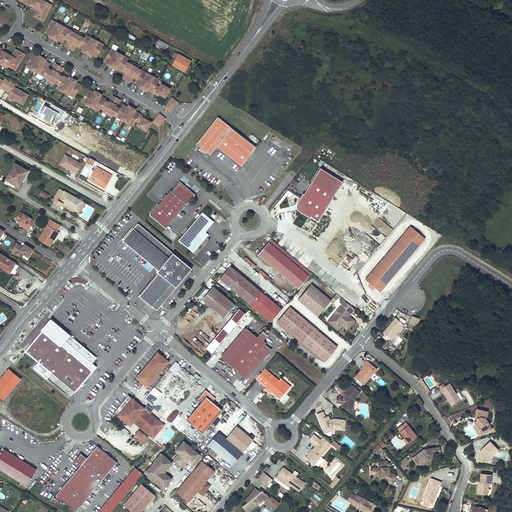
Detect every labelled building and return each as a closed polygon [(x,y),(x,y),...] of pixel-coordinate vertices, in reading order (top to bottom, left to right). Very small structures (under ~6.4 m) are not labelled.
[(35,15),(43,20),(52,5),(47,3),(41,0),(21,0),(26,3),(27,2),(31,4),(31,3),(32,4),(32,5),(39,8),(41,10),(39,12),(37,11),(35,15)] [(59,39),(59,40),(63,42),(64,39),(65,38),(69,40),(68,41),(75,45),(76,44),(80,46),(79,47),(83,49),(83,48),(85,49),(84,50),(84,52),(91,55),(91,54),(92,53),(94,54),(93,55),(97,57),(102,46),(97,43),(98,42),(91,38),(90,40),(85,37),(84,38),(74,32),(69,30),(68,31),(63,28),(64,26),(57,23),(56,25),(51,22),(45,32),(49,34),(49,33),(51,34),(50,35),(49,36),(56,40),(57,39),(58,38),(59,39)] [(167,45),(168,44),(159,39),(155,46),(164,51),(164,50),(165,50),(169,45),(167,45)] [(23,55),(15,50),(12,55),(14,56),(13,58),(4,54),(4,55),(2,54),(3,53),(0,51),(0,61),(15,70),(23,55)] [(161,95),(165,97),(168,91),(167,90),(162,87),(163,86),(161,84),(159,88),(155,86),(158,82),(153,78),(154,77),(147,73),(146,75),(141,72),(142,70),(137,68),(126,62),(127,60),(122,57),(123,56),(116,52),(115,54),(110,51),(104,61),(108,63),(108,62),(110,63),(109,64),(108,66),(115,69),(117,67),(118,68),(118,69),(121,71),(122,70),(126,72),(125,73),(133,77),(133,76),(137,78),(136,79),(135,82),(138,84),(139,83),(141,84),(140,85),(139,87),(146,91),(147,89),(147,88),(149,89),(148,90),(152,92),(161,97),(161,95)] [(185,65),(189,59),(174,51),(171,56),(176,58),(172,65),(184,72),(187,66),(185,65)] [(66,79),(67,78),(63,76),(63,77),(59,75),(59,74),(52,70),(51,71),(47,69),(48,68),(50,64),(46,62),(45,63),(44,63),(46,60),(39,56),(37,59),(36,58),(36,57),(33,55),(27,65),(32,68),(31,70),(38,74),(39,72),(44,75),(43,77),(52,82),(53,83),(58,85),(57,86),(63,89),(62,91),(68,95),(69,93),(75,96),(81,86),(77,83),(76,85),(75,84),(75,83),(76,81),(69,77),(68,79),(68,80),(66,79)] [(0,85),(0,87),(11,93),(14,86),(16,83),(4,77),(3,80),(0,85)] [(28,94),(14,86),(11,93),(8,97),(23,105),(28,94)] [(91,93),(92,92),(88,90),(82,100),(88,103),(86,105),(93,109),(94,107),(99,110),(100,108),(115,117),(116,115),(122,118),(121,120),(127,124),(128,122),(134,125),(136,121),(139,123),(137,126),(140,127),(141,126),(146,129),(147,129),(151,123),(147,121),(148,119),(136,113),(135,114),(133,113),(134,112),(135,110),(128,106),(127,108),(127,109),(125,108),(126,107),(122,105),(120,108),(120,109),(116,107),(117,106),(109,102),(108,103),(105,101),(105,100),(102,97),(101,99),(99,98),(100,96),(100,97),(101,95),(94,91),(93,93),(93,94),(91,93)] [(172,97),(164,107),(170,112),(179,102),(172,97)] [(159,113),(153,121),(159,126),(166,118),(159,113)] [(256,147),(218,117),(196,144),(201,147),(207,152),(210,155),(216,147),(241,167),(256,147)] [(65,154),(59,165),(76,175),(82,164),(65,154)] [(19,180),(26,169),(15,163),(6,179),(16,185),(19,187),(22,182),(19,180)] [(105,177),(104,176),(106,173),(96,167),(89,179),(100,186),(105,177)] [(318,221),(343,182),(320,168),(304,194),(303,193),(297,203),(299,211),(310,218),(311,216),(318,221)] [(22,182),(28,171),(26,169),(19,180),(22,182)] [(16,185),(6,179),(4,183),(14,189),(16,185)] [(166,228),(186,204),(187,204),(195,194),(188,188),(187,189),(180,183),(172,192),(170,190),(150,214),(166,228)] [(83,202),(84,200),(80,198),(79,200),(60,189),(53,200),(57,202),(56,204),(61,207),(63,203),(78,211),(83,202)] [(49,195),(41,191),(39,194),(47,199),(49,195)] [(79,215),(86,203),(83,202),(78,211),(63,203),(62,205),(79,215)] [(20,210),(13,221),(28,230),(34,219),(20,210)] [(193,252),(206,237),(205,235),(204,235),(203,234),(205,232),(213,222),(202,213),(179,240),(193,252)] [(56,237),(58,232),(57,231),(60,225),(51,220),(39,239),(49,245),(55,236),(56,237)] [(192,268),(138,223),(135,226),(134,225),(129,230),(131,231),(124,239),(158,268),(161,268),(161,270),(159,270),(159,273),(161,273),(161,275),(159,275),(141,296),(149,303),(151,305),(154,308),(157,310),(192,268)] [(380,292),(425,238),(410,226),(365,280),(380,292)] [(124,239),(131,231),(129,230),(121,240),(156,269),(156,275),(139,295),(141,296),(159,275),(161,275),(161,273),(159,273),(159,270),(161,270),(161,268),(158,268),(124,239)] [(17,242),(11,251),(28,261),(36,250),(26,243),(23,246),(17,242)] [(310,275),(270,242),(259,255),(298,288),(310,275)] [(343,261),(352,269),(360,259),(365,262),(369,257),(355,245),(348,254),(349,255),(343,261)] [(15,263),(0,253),(0,266),(3,268),(4,267),(11,271),(15,263)] [(246,256),(243,259),(253,268),(256,266),(246,256)] [(259,290),(230,266),(220,279),(248,303),(259,290)] [(261,269),(259,272),(270,281),(272,279),(261,269)] [(318,316),(330,301),(311,284),(298,299),(318,316)] [(235,304),(213,286),(202,299),(224,317),(235,304)] [(273,296),(284,304),(288,298),(280,291),(278,295),(275,293),(273,296)] [(336,293),(330,300),(333,303),(339,296),(336,293)] [(355,309),(343,299),(339,302),(342,304),(352,312),(355,309)] [(349,316),(347,315),(350,311),(342,304),(340,307),(342,309),(334,318),(332,316),(328,321),(330,323),(337,329),(341,324),(344,321),(346,324),(351,318),(349,316)] [(337,347),(289,307),(277,322),(324,361),(337,347)] [(334,318),(342,309),(340,307),(332,316),(334,318)] [(239,308),(206,348),(211,353),(244,313),(239,308)] [(409,323),(417,326),(420,318),(411,315),(409,323)] [(347,329),(354,320),(351,318),(346,324),(344,321),(341,324),(347,329)] [(391,339),(404,325),(395,318),(389,325),(390,326),(389,327),(388,326),(383,332),(391,339)] [(65,342),(45,325),(34,339),(35,340),(44,330),(62,345),(65,342)] [(245,376),(269,347),(264,344),(266,342),(263,340),(268,335),(263,331),(257,337),(245,328),(221,357),(245,376)] [(62,345),(44,330),(35,340),(26,351),(43,365),(38,371),(45,377),(50,371),(75,392),(92,371),(62,345)] [(390,346),(394,349),(403,339),(398,335),(390,346)] [(247,378),(271,349),(269,347),(245,376),(247,378)] [(148,387),(169,362),(157,352),(148,364),(149,365),(147,367),(146,366),(136,378),(148,387)] [(364,384),(377,369),(366,360),(363,364),(364,364),(365,365),(363,367),(355,377),(364,384)] [(0,401),(2,403),(21,379),(9,368),(0,378),(0,401)] [(291,386),(281,378),(279,380),(265,368),(256,379),(266,387),(264,388),(270,393),(272,392),(280,399),(291,386)] [(460,400),(449,383),(440,389),(443,394),(444,393),(451,405),(460,400)] [(354,399),(360,392),(352,385),(347,391),(348,392),(346,394),(344,394),(343,398),(336,397),(336,402),(343,403),(342,405),(351,407),(353,399),(354,399)] [(483,401),(483,387),(465,387),(465,405),(477,405),(477,401),(483,401)] [(202,433),(222,410),(212,402),(215,398),(205,390),(197,399),(201,403),(187,420),(202,433)] [(164,425),(132,398),(118,415),(130,425),(133,421),(153,438),(164,425)] [(351,407),(342,405),(342,407),(352,409),(354,399),(353,399),(351,407)] [(489,424),(486,419),(488,412),(477,409),(475,416),(476,416),(478,417),(477,421),(475,422),(474,422),(480,431),(485,432),(488,431),(488,428),(487,425),(489,424)] [(173,411),(166,418),(170,422),(177,415),(173,411)] [(344,430),(345,420),(335,419),(335,421),(333,420),(330,420),(328,416),(325,417),(323,411),(316,414),(323,429),(325,428),(327,429),(328,432),(335,429),(344,430)] [(171,423),(175,425),(180,418),(176,416),(171,423)] [(417,436),(413,431),(412,432),(411,431),(412,430),(405,422),(398,428),(409,442),(417,436)] [(480,431),(474,422),(473,426),(480,436),(485,432),(480,431)] [(226,438),(243,452),(253,440),(236,425),(226,438)] [(140,439),(143,434),(139,430),(135,435),(140,439)] [(226,438),(218,432),(207,445),(232,465),(243,452),(226,438)] [(142,443),(148,436),(144,434),(139,440),(142,443)] [(309,439),(316,445),(312,449),(313,450),(309,455),(308,454),(305,458),(314,465),(316,462),(319,464),(322,460),(319,458),(325,452),(331,444),(323,437),(321,440),(314,434),(309,439)] [(334,440),(331,444),(340,451),(343,447),(334,440)] [(199,454),(184,441),(175,450),(180,454),(177,457),(175,460),(181,466),(184,463),(187,460),(188,461),(191,464),(199,454)] [(492,456),(498,450),(490,441),(484,447),(485,449),(482,452),(480,451),(478,460),(488,463),(489,456),(491,454),(492,456)] [(378,443),(372,451),(378,456),(383,449),(382,448),(379,444),(378,443)] [(76,511),(117,462),(97,446),(87,458),(81,453),(75,460),(81,465),(56,495),(76,511)] [(437,453),(436,447),(426,449),(426,450),(424,451),(423,450),(413,458),(419,466),(428,459),(432,459),(431,456),(438,455),(437,453)] [(36,469),(4,449),(0,455),(0,469),(26,486),(36,469)] [(164,472),(172,463),(161,453),(144,472),(164,489),(172,479),(164,472)] [(210,486),(205,482),(214,471),(202,461),(176,491),(189,502),(197,491),(202,495),(210,486)] [(371,474),(377,474),(381,474),(381,477),(392,483),(396,476),(389,472),(386,470),(386,467),(386,461),(379,461),(379,467),(370,467),(371,474)] [(305,483),(295,476),(294,477),(292,476),(293,475),(283,467),(278,473),(283,477),(282,479),(290,485),(299,491),(305,483)] [(111,511),(143,474),(135,468),(97,511),(111,511)] [(263,471),(257,478),(267,486),(273,480),(263,471)] [(282,479),(283,477),(278,473),(275,477),(289,487),(290,485),(282,479)] [(487,494),(488,483),(490,483),(491,474),(481,473),(480,482),(479,485),(478,485),(477,493),(487,494)] [(433,503),(441,482),(431,478),(423,499),(433,503)] [(132,511),(140,511),(155,495),(141,484),(124,505),(132,511)] [(246,511),(263,498),(264,500),(269,497),(266,493),(265,494),(262,490),(260,492),(256,488),(245,500),(247,502),(242,506),(246,511)] [(371,511),(375,505),(356,494),(355,495),(355,496),(351,504),(358,507),(359,506),(362,508),(361,509),(366,511),(371,511)] [(266,502),(275,509),(280,503),(271,495),(269,497),(264,500),(266,502)] [(246,511),(248,511),(264,500),(263,498),(246,511)]
